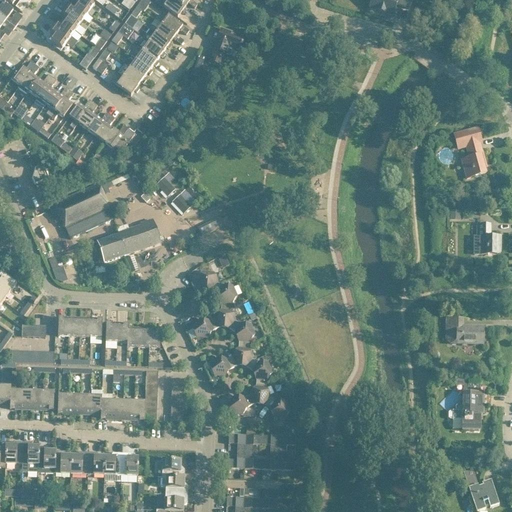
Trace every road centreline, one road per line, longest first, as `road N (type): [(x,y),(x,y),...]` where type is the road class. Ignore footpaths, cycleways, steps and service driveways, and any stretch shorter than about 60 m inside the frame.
road 1 (residential): [(209,447),(210,409),(164,308),(148,299),(53,292),(0,184)]
road 2 (residential): [(23,32),(137,111),(193,50),(210,0)]
road 3 (residential): [(209,447),(0,426)]
